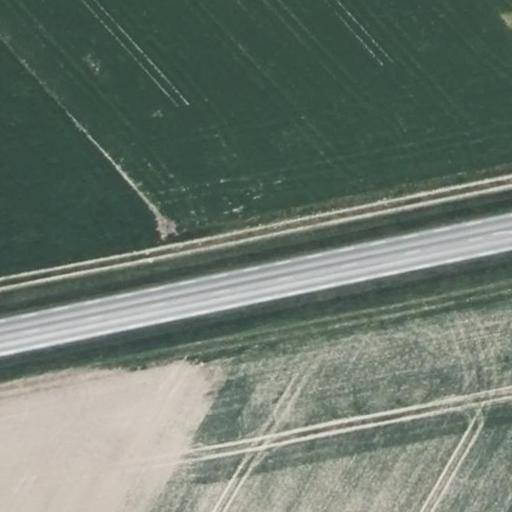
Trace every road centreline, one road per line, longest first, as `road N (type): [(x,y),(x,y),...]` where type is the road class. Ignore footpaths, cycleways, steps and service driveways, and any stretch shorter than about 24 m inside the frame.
road 1 (primary): [(0,339),(511,231)]
road 2 (track): [(0,280),(511,176)]
